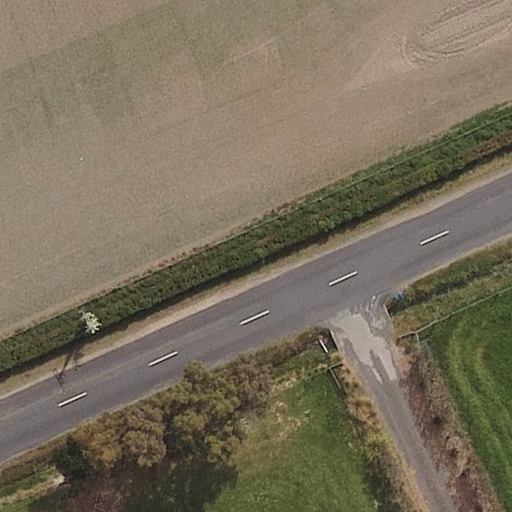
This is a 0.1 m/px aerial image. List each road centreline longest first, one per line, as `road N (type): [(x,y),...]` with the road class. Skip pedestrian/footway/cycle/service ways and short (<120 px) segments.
road 1 (tertiary): [(0,433),(511,204)]
road 2 (unknown): [(332,284),(432,511)]
